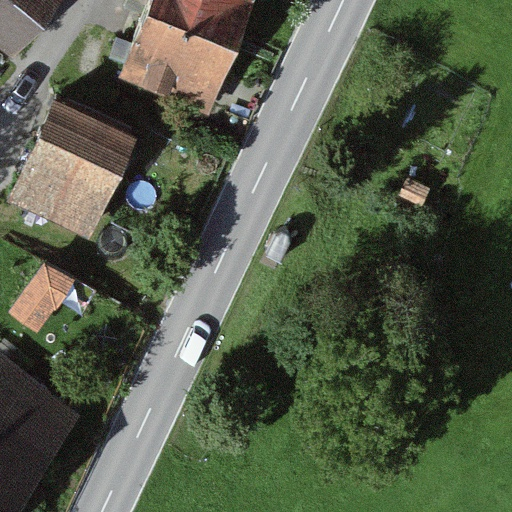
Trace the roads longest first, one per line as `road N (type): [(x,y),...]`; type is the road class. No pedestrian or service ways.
road 1 (secondary): [(344,0),(105,511)]
road 2 (residential): [(87,0),(0,125)]
